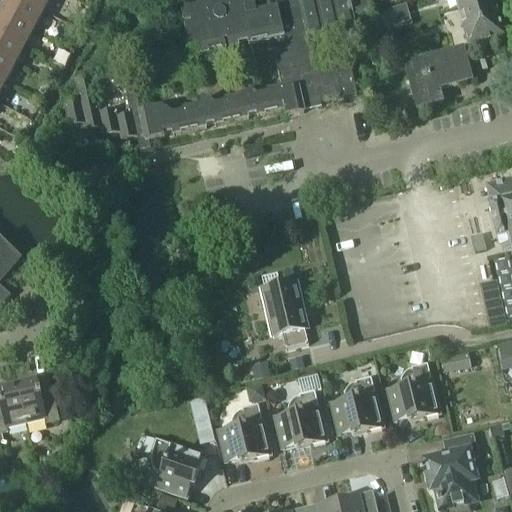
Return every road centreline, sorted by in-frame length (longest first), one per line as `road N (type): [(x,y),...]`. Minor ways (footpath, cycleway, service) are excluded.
road 1 (residential): [(217,511),(221,502),(384,462),(399,511)]
road 2 (unknown): [(370,321),(352,242),(424,208)]
